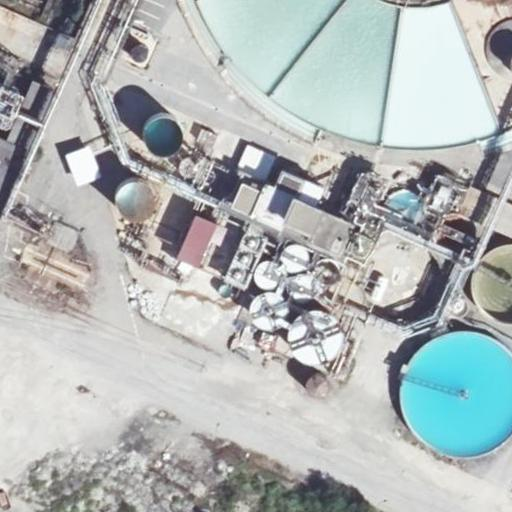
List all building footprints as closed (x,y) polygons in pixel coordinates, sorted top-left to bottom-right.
[(493,130),(456,0),(449,0),(429,6),(402,0),(208,0),(237,103),(433,147),(493,130)] [(52,92),(30,82),(2,143),(26,154),(52,92)] [(177,115),(150,122),(157,154),(184,147),(177,115)] [(277,160),(220,134),(194,191),(334,254),(348,222),(314,206),(321,189),(280,171),(273,187),(266,184),(277,160)] [(0,215),(26,154),(2,143),(0,142),(0,215)] [(92,144),(67,153),(78,185),(103,176),(92,144)] [(149,181),(124,179),(122,212),(146,214),(149,181)] [(468,459),(510,443),(511,439),(511,237),(510,236),(511,232),(511,204),(499,203),(492,236),(473,268),(445,278),(439,313),(403,327),(394,376),(392,379),(414,435),(449,455),(468,459)] [(194,217),(176,259),(194,267),(212,225),(194,217)] [(101,259),(20,222),(0,267),(0,282),(75,316),(101,259)] [(246,301),(194,278),(172,325),(223,349),(246,301)]
